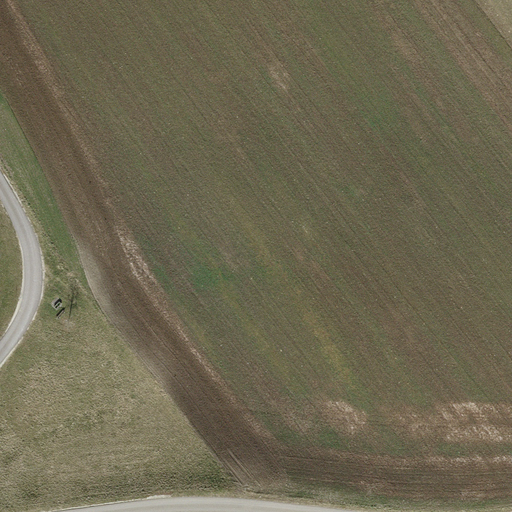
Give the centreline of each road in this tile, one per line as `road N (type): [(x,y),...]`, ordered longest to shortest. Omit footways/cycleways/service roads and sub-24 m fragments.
road 1 (unclassified): [(0,175),(25,220),(39,289),(0,362)]
road 2 (unclassified): [(108,511),(190,504),(298,511)]
